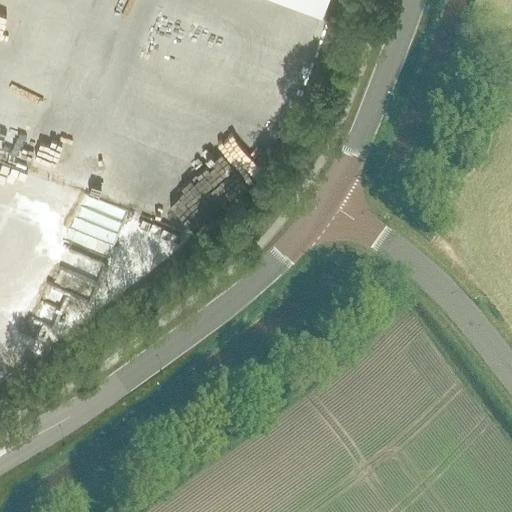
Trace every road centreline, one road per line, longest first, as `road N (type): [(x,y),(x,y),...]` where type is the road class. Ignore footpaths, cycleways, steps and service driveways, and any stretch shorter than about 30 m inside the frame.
road 1 (unclassified): [(0,454),(86,408),(281,260),(322,205)]
road 2 (unclassified): [(511,384),(437,290),(322,205)]
road 3 (unclassified): [(322,205),(409,0)]
